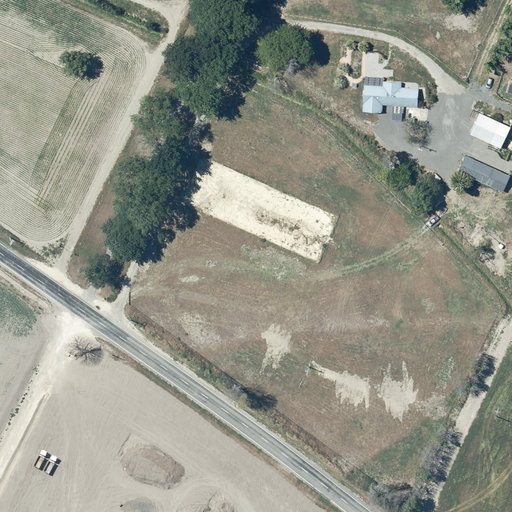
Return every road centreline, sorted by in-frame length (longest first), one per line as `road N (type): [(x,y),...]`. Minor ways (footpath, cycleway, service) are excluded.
road 1 (unknown): [(102,326),(203,116),(255,40),(301,29),(398,47),(426,67),(454,117)]
road 2 (tertiary): [(354,511),(0,254)]
road 3 (unknown): [(78,309),(0,456)]
